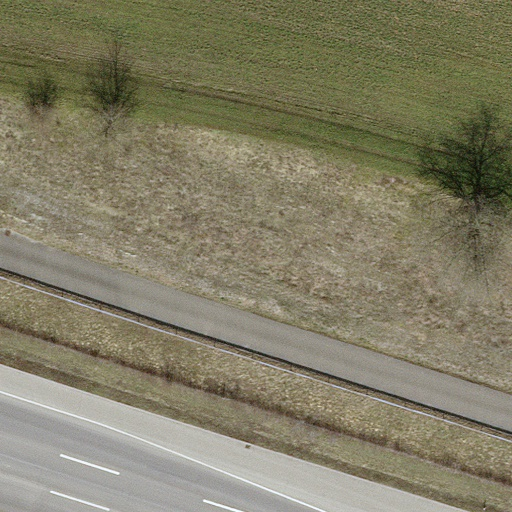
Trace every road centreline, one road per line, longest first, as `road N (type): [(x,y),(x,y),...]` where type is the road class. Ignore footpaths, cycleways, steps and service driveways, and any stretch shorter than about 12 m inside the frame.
road 1 (unclassified): [(511,409),(0,243)]
road 2 (motorway): [(128,511),(0,471)]
